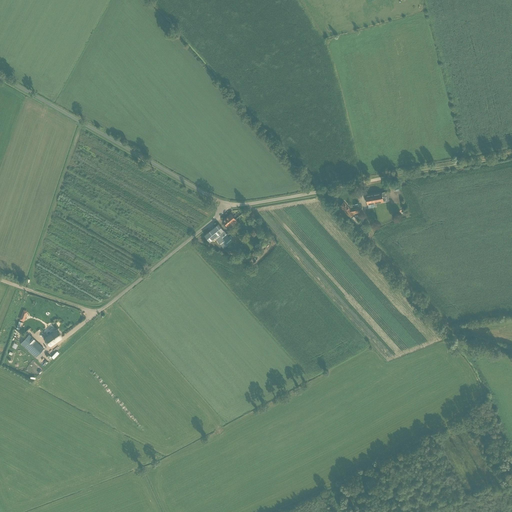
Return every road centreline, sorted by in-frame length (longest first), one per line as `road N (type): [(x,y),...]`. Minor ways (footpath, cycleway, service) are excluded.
road 1 (unclassified): [(227,208),(0,77)]
road 2 (track): [(511,482),(475,423),(352,483),(344,493),(354,511)]
road 3 (unclassified): [(96,312),(227,208)]
road 4 (unclassified): [(375,179),(227,208)]
road 5 (track): [(375,179),(511,152)]
